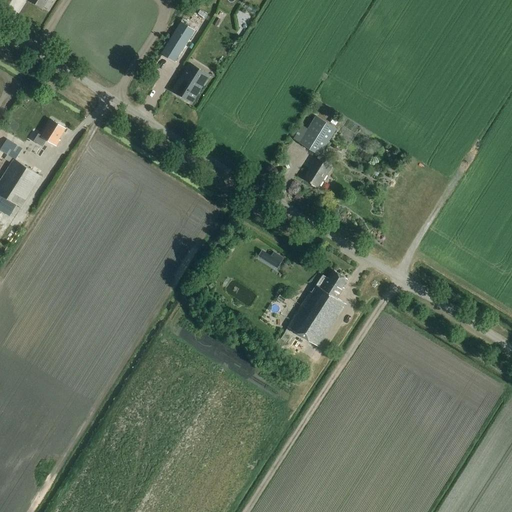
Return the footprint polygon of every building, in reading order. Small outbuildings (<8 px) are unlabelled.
[(43,9),(48,0),(29,0),(43,9)] [(181,24),(161,55),(175,63),(194,32),(181,24)] [(236,37),(229,46),(233,49),(240,39),(236,37)] [(203,78),(193,72),(188,69),(171,96),(187,106),(193,95),(187,92),(191,85),(197,88),(200,84),(203,78)] [(337,129),(316,116),(308,129),(301,125),(293,139),(320,156),(337,129)] [(56,147),(60,141),(59,140),(66,129),(52,120),(41,137),(56,147)] [(7,155),(14,160),(14,159),(15,160),(22,149),(14,143),(6,154),(7,155)] [(318,188),(331,167),(316,158),(311,167),(312,167),(305,179),(318,188)] [(21,208),(41,176),(15,160),(14,159),(14,160),(0,180),(0,211),(5,214),(12,202),(21,208)] [(348,280),(334,271),(329,279),(327,278),(321,288),(317,286),(312,293),(310,292),(288,327),(319,347),(346,305),(338,299),(344,289),(343,288),(348,280)] [(284,304),(288,298),(282,294),(278,300),(284,304)]
